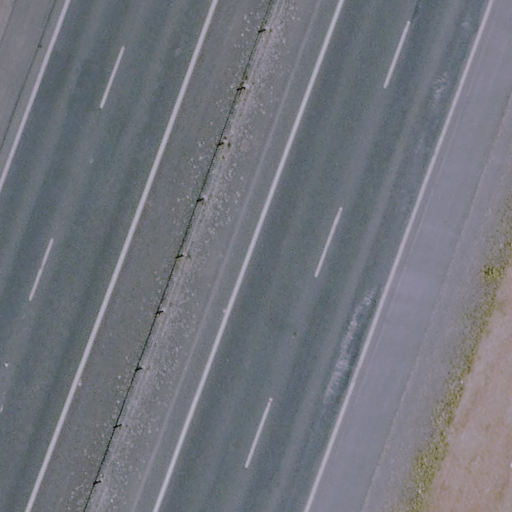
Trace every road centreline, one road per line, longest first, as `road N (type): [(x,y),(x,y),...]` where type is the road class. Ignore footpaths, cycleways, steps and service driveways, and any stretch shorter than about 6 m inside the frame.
road 1 (motorway): [(415,0),(234,511)]
road 2 (motorway): [(0,387),(138,0)]
